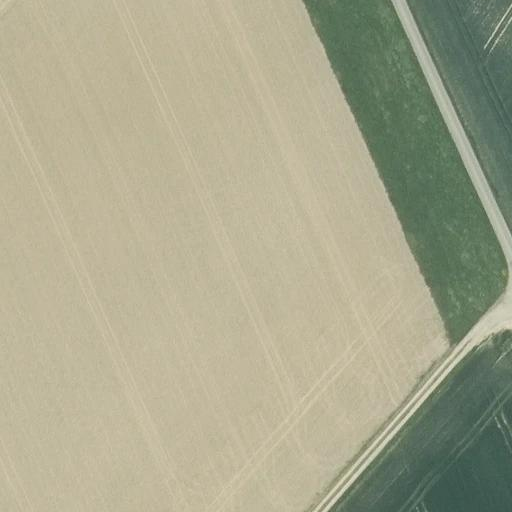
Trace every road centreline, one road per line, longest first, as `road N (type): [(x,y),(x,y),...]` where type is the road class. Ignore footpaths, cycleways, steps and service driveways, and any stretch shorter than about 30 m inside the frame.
road 1 (track): [(511,289),(319,511)]
road 2 (unclassified): [(397,0),(511,259)]
